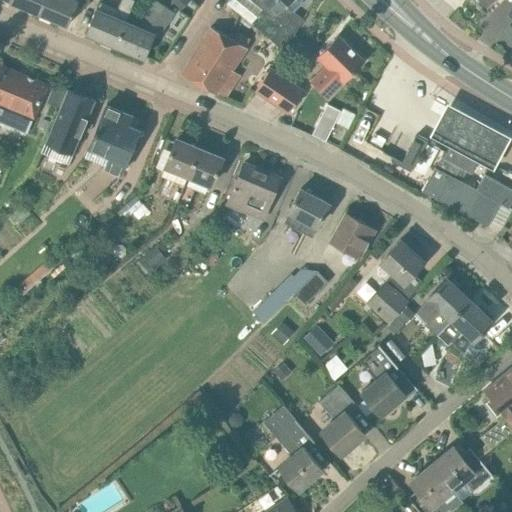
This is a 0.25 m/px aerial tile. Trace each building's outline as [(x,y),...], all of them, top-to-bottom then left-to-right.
[(10,0),(11,1),(11,0),(16,0),(23,3),(23,6),(39,13),(44,0),(10,0)] [(44,0),(39,13),(55,19),(56,17),(68,22),(67,24),(68,25),(77,4),(86,8),(89,0),(44,0)] [(115,44),(125,20),(133,0),(121,0),(118,8),(102,1),(99,8),(97,8),(86,32),(87,33),(88,30),(100,35),(99,38),(115,44)] [(158,36),(174,11),(157,0),(156,0),(138,26),(125,20),(115,44),(131,52),(133,49),(144,54),(143,57),(144,57),(154,34),(158,36)] [(250,22),(262,7),(253,0),(229,0),(227,3),(243,15),(250,22)] [(303,18),(291,9),(300,0),(253,0),(262,7),(280,22),(269,38),(282,49),(303,18)] [(181,73),(217,93),(248,46),(211,26),(195,51),(196,51),(198,52),(193,59),(192,59),(192,58),(191,58),(181,73)] [(328,97),(364,60),(338,34),(318,55),(327,64),(311,81),(328,97)] [(33,116),(47,84),(2,65),(3,62),(0,60),(0,120),(27,132),(33,116)] [(305,89),(271,66),(255,91),(288,114),(305,89)] [(46,140),(53,143),(46,159),(67,168),(95,100),(68,88),(46,140)] [(59,106),(64,93),(53,89),(48,101),(59,106)] [(446,103),(429,135),(493,169),(510,137),(446,103)] [(131,114),(106,104),(85,156),(122,171),(140,129),(127,123),(131,114)] [(416,134),(402,161),(393,157),(391,161),(411,172),(428,140),(416,134)] [(165,166),(161,175),(174,180),(178,171),(186,174),(198,146),(177,137),(165,166)] [(475,164),(480,156),(452,141),(448,150),(448,149),(444,156),(467,170),(472,172),(476,165),(475,164)] [(425,174),(438,149),(428,143),(414,168),(425,174)] [(198,146),(186,174),(188,175),(211,185),(211,184),(223,157),(198,146)] [(467,170),(444,156),(442,155),(436,166),(423,189),(450,204),(451,202),(472,213),(470,215),(488,224),(500,202),(509,206),(511,200),(511,187),(485,173),(477,188),(462,180),(467,170)] [(266,209),(281,176),(244,161),(228,204),(261,218),(265,208),(266,209)] [(312,236),(330,203),(301,188),(289,210),(291,211),(285,221),(312,236)] [(358,255),(374,228),(347,213),(332,240),(358,255)] [(397,291),(424,260),(401,238),(381,260),(392,271),(367,299),(389,319),(406,299),(397,291)] [(167,258),(155,245),(143,255),(154,269),(167,258)] [(218,259),(218,246),(207,246),(207,265),(214,265),(214,259),(218,259)] [(48,259),(17,285),(24,293),(55,266),(48,259)] [(76,262),(71,262),(68,265),(68,269),(70,272),(75,273),(78,270),(79,265),(76,262)] [(317,270),(302,285),(295,292),(306,304),(329,281),(317,270)] [(430,297),(419,308),(430,319),(426,323),(437,333),(452,318),(470,299),(447,277),(429,295),(430,297)] [(349,278),(327,306),(332,309),(353,282),(349,278)] [(463,328),(451,340),(461,349),(462,350),(463,351),(474,339),(475,340),(493,320),(470,299),(452,318),(463,328)] [(407,305),(397,315),(406,323),(416,312),(407,305)] [(285,323),(274,336),(283,344),(295,332),(285,323)] [(327,348),(310,330),(303,336),(320,355),(327,348)] [(380,344),(360,361),(376,379),(361,391),(381,414),(395,402),(406,393),(415,385),(397,364),(380,344)] [(77,362),(65,349),(56,356),(68,370),(77,362)] [(324,365),(335,377),(347,366),(336,354),(324,365)] [(282,380),(292,371),(283,361),(273,370),(282,380)] [(487,442),(475,452),(479,457),(491,447),(491,448),(511,430),(511,366),(485,388),(488,392),(481,398),(491,412),(499,406),(506,416),(481,435),(487,442)] [(357,406),(343,389),(338,384),(319,400),(334,418),(321,430),(341,452),(365,433),(348,414),(357,406)] [(363,399),(358,404),(366,414),(372,410),(363,399)] [(297,419),(295,417),(283,403),(263,421),(276,436),(292,455),(279,466),(299,488),(322,468),(306,449),(315,441),(297,419)] [(229,415),(228,421),(232,425),(237,426),(243,423),(243,417),(240,412),(234,411),(229,415)] [(454,445),(433,462),(455,490),(467,481),(473,489),(492,473),(479,457),(475,452),(470,446),(461,453),(454,445)] [(418,489),(408,496),(421,511),(444,511),(450,508),(443,499),(455,490),(433,462),(411,480),(418,489)] [(296,511),(287,499),(266,511),(296,511)]
